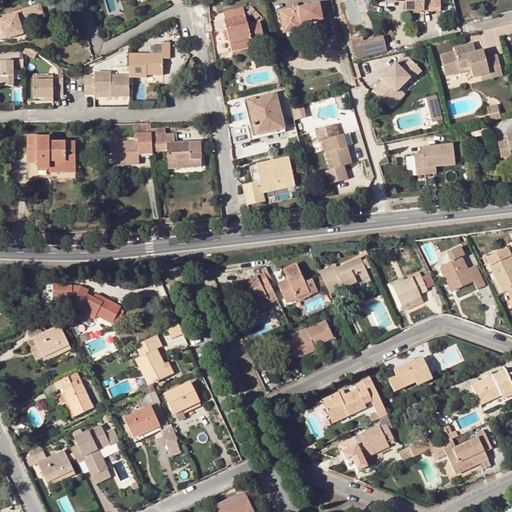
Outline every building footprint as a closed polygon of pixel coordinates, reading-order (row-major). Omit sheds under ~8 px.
[(408,0),(408,2),(406,2),(405,12),(424,12),(424,0),(408,0)] [(43,4),(24,10),(27,19),(45,13),(43,4)] [(318,4),(280,12),(284,35),(301,31),(300,26),(322,22),(318,4)] [(224,13),(225,19),(245,15),(243,8),(224,13)] [(3,17),(4,20),(19,15),(21,21),(27,19),(24,10),(3,17)] [(19,15),(4,20),(0,20),(0,41),(25,33),(21,21),(19,15)] [(245,15),(225,19),(223,20),(226,31),(235,29),(237,39),(229,41),(231,49),(255,43),(264,41),(259,22),(247,25),(245,15)] [(235,29),(226,31),(228,40),(229,41),(237,39),(235,29)] [(353,40),(358,60),(387,52),(384,38),(364,43),(363,39),(358,40),(358,39),(353,40)] [(131,55),(132,79),(132,80),(150,79),(150,77),(166,77),(165,60),(171,60),(170,42),(164,42),(164,54),(131,55)] [(256,47),(255,43),(231,49),(232,52),(256,47)] [(471,44),(463,46),(465,55),(473,54),(471,44)] [(465,55),(463,46),(451,49),(452,54),(438,57),(443,78),(459,73),(459,70),(468,68),(469,71),(471,80),(478,78),(488,76),(489,80),(500,77),(495,57),(484,61),(481,52),(473,54),(465,55)] [(372,93),(385,105),(395,95),(409,81),(411,82),(420,73),(408,61),(399,70),(393,64),(381,77),(385,79),(381,82),(372,93)] [(15,63),(0,62),(0,88),(16,87),(15,63)] [(198,71),(192,68),(188,78),(194,80),(198,71)] [(96,78),(88,78),(88,97),(97,97),(97,95),(116,95),(117,99),(133,98),(132,80),(132,79),(114,78),(113,75),(97,75),(96,78)] [(56,97),(65,98),(65,80),(61,80),(56,81),(55,83),(36,83),(37,101),(56,100),(56,97)] [(259,124),(253,125),(256,137),(284,129),(276,94),(253,100),(259,124)] [(395,95),(385,105),(388,108),(398,98),(395,95)] [(436,95),(426,98),(432,122),(442,120),(436,95)] [(247,102),(253,125),(259,124),(253,100),(247,102)] [(302,101),(290,103),(293,116),(305,113),(302,101)] [(484,109),(486,115),(496,113),(495,107),(484,109)] [(486,115),(487,121),(498,119),(496,113),(486,115)] [(340,133),(336,121),(314,127),(317,139),(320,138),(329,168),(323,169),(327,183),(346,177),(342,164),(350,162),(345,144),(342,133),(340,133)] [(151,124),(133,124),(134,134),(151,133),(151,132),(151,124)] [(167,129),(167,124),(151,124),(151,132),(151,133),(152,135),(165,134),(165,129),(167,129)] [(488,125),(470,128),(472,138),(490,134),(488,125)] [(347,131),(342,133),(345,144),(350,143),(347,131)] [(151,133),(134,134),(134,141),(112,143),(114,167),(139,165),(139,157),(153,156),(153,153),(152,135),(151,133)] [(511,133),(495,137),(499,158),(509,156),(508,150),(511,149),(511,133)] [(152,135),(153,153),(167,152),(168,164),(174,164),(174,169),(201,168),(199,143),(177,144),(174,144),(173,134),(165,134),(152,135)] [(27,136),(27,157),(36,157),(37,163),(37,170),(50,170),(50,168),(75,168),(75,143),(49,143),(49,138),(37,138),(37,136),(27,136)] [(416,177),(424,176),(424,170),(435,168),(455,166),(452,145),(420,149),(420,155),(413,156),(416,177)] [(36,157),(27,157),(27,164),(29,164),(29,181),(76,180),(76,173),(75,168),(50,168),(50,170),(37,170),(37,163),(36,157)] [(242,186),(246,206),(265,202),(262,191),(261,183),(277,179),(278,188),(294,184),(289,159),(248,167),(252,184),(242,186)] [(424,170),(424,176),(435,175),(435,168),(424,170)] [(261,183),(262,191),(278,188),(277,179),(261,183)] [(439,267),(443,276),(448,273),(456,289),(473,281),(477,289),(485,285),(475,265),(467,269),(461,257),(464,255),(460,246),(446,252),(450,262),(439,267)] [(502,293),(508,291),(511,288),(511,259),(507,248),(486,258),(502,293)] [(333,266),(318,272),(329,294),(343,287),(344,289),(369,277),(366,270),(361,261),(360,258),(335,270),(333,266)] [(366,259),(361,261),(366,270),(370,268),(366,259)] [(296,263),(283,269),(288,281),(278,286),(284,299),(295,294),(296,298),(297,298),(309,292),(304,283),(296,263)] [(281,269),(273,273),(277,281),(285,277),(281,269)] [(251,306),(267,298),(262,288),(269,285),(263,273),(256,277),(231,289),(240,308),(250,303),(251,306)] [(392,286),(401,305),(420,296),(419,294),(427,290),(419,273),(410,276),(411,277),(392,286)] [(451,292),(456,289),(448,273),(443,276),(451,292)] [(312,280),(304,283),(309,292),(297,298),(298,301),(317,292),(312,280)] [(61,284),(61,293),(65,292),(70,283),(61,284)] [(64,295),(73,300),(81,304),(77,311),(93,320),(95,316),(110,324),(119,308),(99,297),(97,300),(92,297),(86,294),(88,291),(81,287),(80,289),(70,283),(65,292),(64,295)] [(61,284),(42,285),(43,299),(62,298),(61,293),(61,284)] [(269,285),(262,288),(267,298),(269,304),(277,300),(269,285)] [(285,303),(296,298),(295,294),(284,299),(285,303)] [(422,301),(420,296),(401,305),(403,310),(422,301)] [(70,306),(77,311),(81,304),(73,300),(70,306)] [(314,350),(313,347),(312,345),(331,335),(325,321),(305,330),(307,333),(287,342),(286,339),(278,343),(286,360),(294,356),(295,359),(314,350)] [(183,334),(178,325),(167,331),(172,340),(183,334)] [(27,333),(30,340),(34,338),(43,358),(45,361),(71,349),(59,326),(43,335),(40,328),(27,333)] [(160,343),(156,335),(135,346),(141,357),(135,360),(148,386),(173,374),(170,367),(166,369),(156,350),(154,346),(160,343)] [(332,338),(331,335),(312,345),(313,347),(332,338)] [(35,361),(43,358),(34,338),(30,340),(27,342),(35,361)] [(441,369),(465,359),(458,342),(434,353),(441,369)] [(422,358),(393,370),(401,388),(415,382),(417,386),(431,379),(422,358)] [(480,405),(501,396),(511,390),(511,372),(507,375),(505,370),(470,386),(480,405)] [(54,384),(57,391),(61,389),(75,416),(92,408),(77,374),(54,384)] [(338,393),(321,400),(330,419),(346,412),(348,416),(366,408),(364,404),(371,400),(377,412),(368,416),(370,422),(379,417),(386,414),(369,379),(355,385),(357,389),(345,395),(340,397),(338,393)] [(174,413),(182,410),(198,402),(189,383),(165,394),(174,413)] [(54,384),(43,390),(46,396),(57,391),(54,384)] [(502,399),(511,394),(511,390),(501,396),(502,399)] [(200,406),(198,402),(182,410),(183,414),(200,406)] [(12,407),(0,413),(0,414),(3,422),(17,415),(12,407)] [(124,419),(133,438),(159,426),(150,407),(124,419)] [(331,423),(348,416),(346,412),(330,419),(331,423)] [(366,466),(362,458),(388,446),(385,440),(392,437),(386,425),(391,423),(386,414),(379,417),(379,426),(353,438),(354,440),(357,446),(348,450),(343,452),(346,459),(351,457),(358,469),(366,466)] [(442,430),(447,440),(456,436),(451,425),(442,430)] [(77,445),(70,448),(78,464),(85,461),(83,457),(110,445),(103,431),(100,426),(74,438),(77,445)] [(161,429),(159,426),(133,438),(135,442),(161,429)] [(111,428),(103,431),(110,445),(110,447),(116,438),(111,428)] [(174,428),(165,431),(172,455),(181,452),(174,428)] [(443,443),(441,444),(446,455),(455,474),(487,459),(484,452),(492,448),(484,430),(476,434),(477,437),(454,448),(450,440),(443,443)] [(392,437),(385,440),(388,446),(395,443),(392,437)] [(345,445),(348,450),(357,446),(354,440),(345,445)] [(403,461),(428,450),(423,440),(399,452),(403,461)] [(428,450),(433,461),(446,455),(441,444),(428,450)] [(46,460),(39,446),(27,452),(33,465),(37,464),(46,483),(73,470),(63,451),(46,460)] [(73,470),(46,483),(48,487),(74,474),(73,470)] [(243,494),(217,507),(219,511),(251,511),(247,502),(243,494)] [(256,511),(250,500),(247,502),(251,511),(256,511)]
